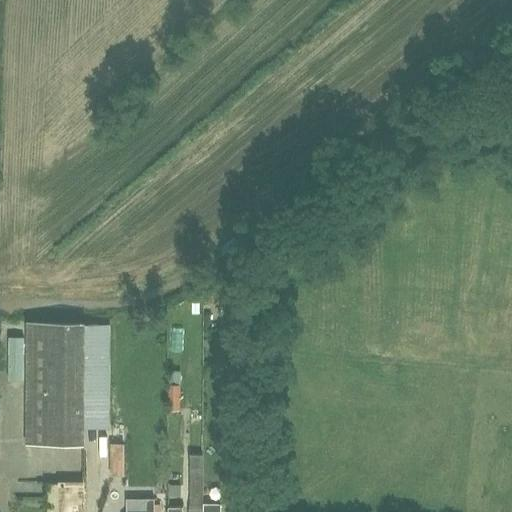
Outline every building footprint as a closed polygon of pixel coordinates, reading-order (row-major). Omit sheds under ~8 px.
[(227,294),(227,319),(249,319),(249,279),(231,279),(231,294),(227,294)] [(84,324),(84,321),(27,320),(26,442),(82,442),(83,427),(109,427),(111,325),(84,324)] [(179,408),(180,384),(170,384),(169,408),(179,408)] [(180,388),(180,415),(192,415),(192,389),(180,388)] [(125,475),(125,442),(111,442),(111,475),(125,475)] [(205,454),(201,454),(191,454),(191,506),(204,507),(204,503),(205,454)] [(228,502),(249,502),(248,462),(229,462),(228,502)] [(82,511),(83,483),(66,483),(66,509),(62,511),(82,511)] [(91,511),(109,511),(110,486),(91,486),(91,511)] [(204,507),(204,511),(222,511),(222,503),(204,503),(204,507)]
